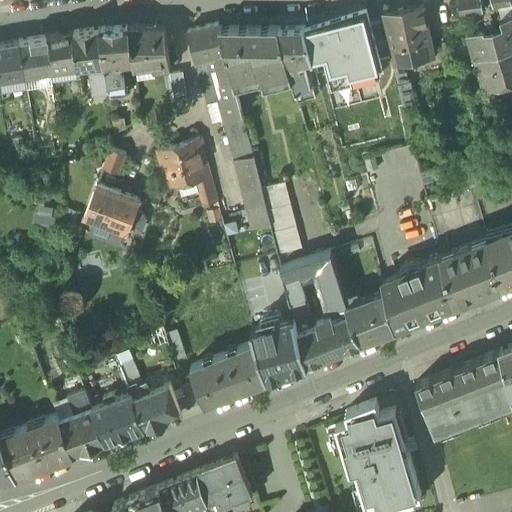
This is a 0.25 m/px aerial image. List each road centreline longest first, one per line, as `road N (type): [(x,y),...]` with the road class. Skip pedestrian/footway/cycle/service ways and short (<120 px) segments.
road 1 (residential): [(17,511),(511,318)]
road 2 (residential): [(0,21),(256,0)]
